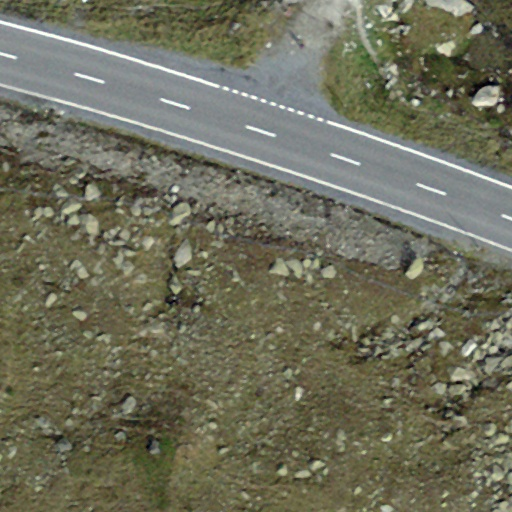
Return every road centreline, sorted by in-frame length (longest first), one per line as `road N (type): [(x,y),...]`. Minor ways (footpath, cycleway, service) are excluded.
road 1 (primary): [(511,221),(249,128),(0,55)]
road 2 (track): [(249,128),(324,0)]
